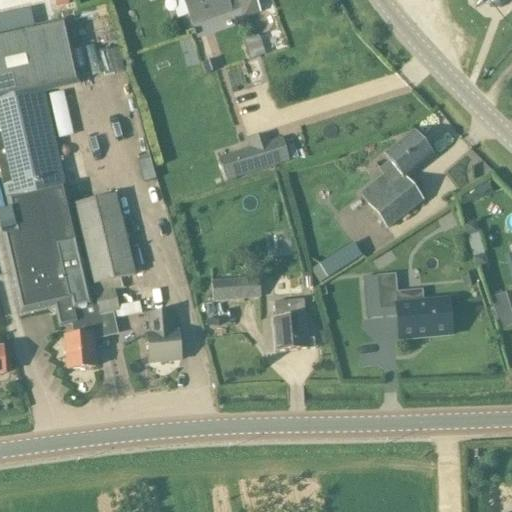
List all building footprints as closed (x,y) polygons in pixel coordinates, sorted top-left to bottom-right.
[(228,0),(182,0),(190,22),(231,7),(228,0)] [(261,13),(258,0),(236,0),(243,19),(261,13)] [(479,0),(489,9),(500,9),(507,0),(479,0)] [(59,328),(72,325),(75,325),(73,318),(99,312),(95,295),(94,293),(94,294),(92,288),(89,289),(44,92),(79,84),(65,21),(0,35),(0,172),(13,232),(1,235),(20,316),(49,309),(50,311),(53,313),(55,312),(59,328)] [(250,148),(220,158),(227,181),(288,161),(281,138),(270,142),(267,134),(248,141),(250,148)] [(422,202),(403,180),(431,157),(413,135),(386,157),(390,163),(380,172),(384,177),(361,196),(388,229),(422,202)] [(115,196),(74,206),(94,286),(121,279),(134,276),(115,196)] [(484,255),(477,233),(478,233),(475,222),(464,225),(477,270),(488,266),(485,255),(484,255)] [(319,283),(360,257),(351,242),(309,268),(319,283)] [(395,276),(378,278),(380,309),(397,308),(396,306),(397,306),(395,276)] [(363,279),(364,289),(378,288),(378,278),(363,279)] [(261,300),(259,280),(211,284),(213,304),(261,300)] [(95,295),(99,312),(100,316),(119,312),(114,291),(96,294),(95,295)] [(452,338),(448,301),(397,306),(396,306),(397,308),(400,342),(452,338)] [(274,304),(275,321),(273,321),(276,353),(307,350),(305,319),(304,319),(302,302),(274,304)] [(74,337),(64,338),(67,371),(95,368),(93,342),(92,335),(91,336),(91,332),(103,329),(100,317),(100,316),(99,312),(73,318),(75,325),(72,325),(74,337)] [(147,337),(150,364),(180,361),(178,334),(173,335),(172,313),(150,315),(151,337),(147,337)] [(500,331),(511,327),(511,317),(511,314),(496,319),(500,331)]
